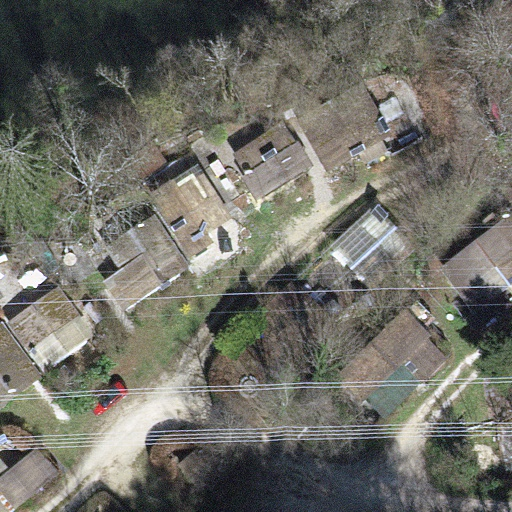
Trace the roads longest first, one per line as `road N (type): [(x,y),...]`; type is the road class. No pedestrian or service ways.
road 1 (track): [(39,511),(289,240),(381,174)]
road 2 (track): [(332,511),(450,372),(511,331)]
road 3 (track): [(349,493),(511,505)]
